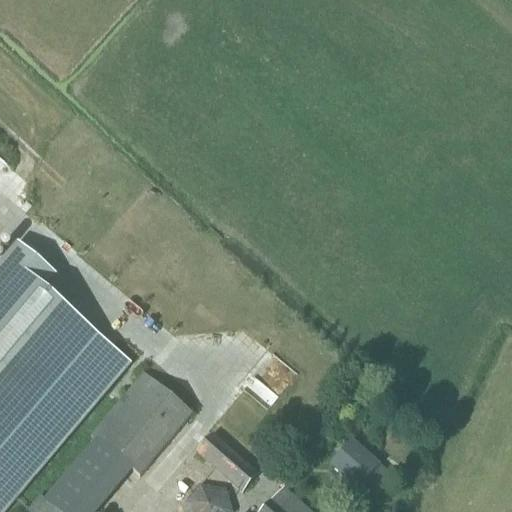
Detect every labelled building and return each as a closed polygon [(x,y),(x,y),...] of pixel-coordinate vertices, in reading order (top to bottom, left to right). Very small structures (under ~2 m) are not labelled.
[(18,244),(0,266),(0,511),(5,511),(131,364),(99,337),(46,291),(58,278),(18,244)] [(140,478),(178,433),(193,415),(145,374),(90,435),(96,440),(46,500),(40,497),(27,511),(100,511),(133,472),(140,478)] [(243,495),(259,476),(213,436),(198,455),(243,495)] [(381,467),(353,441),(330,467),(358,492),(359,490),(371,501),(393,477),(382,466),(381,467)] [(310,511),(285,489),(273,502),(263,511),(310,511)]
